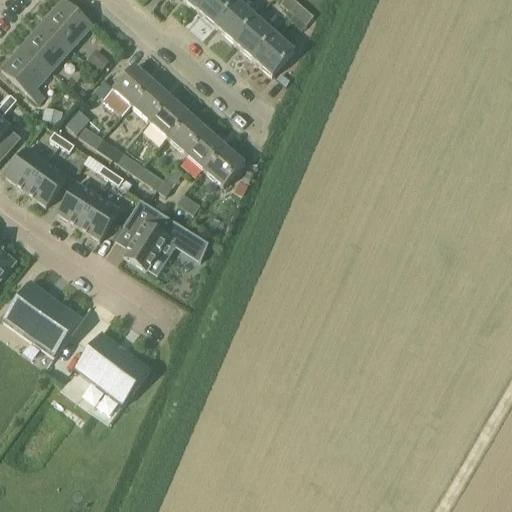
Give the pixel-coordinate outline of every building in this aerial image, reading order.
[(179,0),(196,15),(208,0),(179,0)] [(214,31),(236,6),(229,0),(208,0),(196,15),(214,31)] [(289,0),(286,0),(280,7),(292,19),(300,10),(289,0)] [(71,54),(92,30),(63,5),(42,28),(71,54)] [(233,48),(255,23),(236,6),(214,31),(233,48)] [(313,21),(300,10),(292,19),(287,24),(300,36),(313,21)] [(252,65),(274,40),(255,23),(233,48),(252,65)] [(42,28),(22,51),(50,77),(71,54),(42,28)] [(271,81),(293,56),(274,40),(252,65),(271,81)] [(22,51),(1,75),(30,100),(38,108),(44,101),(35,94),(50,77),(22,51)] [(98,54),(89,64),(101,74),(109,64),(98,54)] [(123,122),(132,111),(154,88),(135,71),(104,106),(123,122)] [(150,127),(172,104),(154,88),(132,111),(150,127)] [(9,100),(2,109),(8,115),(16,106),(9,100)] [(168,144),(190,120),(172,104),(150,127),(168,144)] [(62,115),(44,110),(42,122),(59,126),(62,115)] [(79,115),(65,131),(76,140),(89,125),(79,115)] [(186,160),(208,136),(190,120),(168,144),(186,160)] [(0,168),(21,144),(9,134),(10,133),(1,124),(0,123),(0,168)] [(85,132),(78,142),(96,154),(102,144),(85,132)] [(205,176),(226,152),(208,136),(186,160),(205,176)] [(54,137),(49,144),(59,150),(64,144),(54,137)] [(64,144),(59,150),(69,157),(74,150),(64,144)] [(102,144),(96,154),(116,168),(123,158),(102,144)] [(223,192),(244,169),(226,152),(205,176),(223,192)] [(47,169),(26,154),(5,182),(26,197),(47,169)] [(123,158),(116,168),(136,181),(143,171),(123,158)] [(47,169),(26,197),(47,212),(68,184),(47,169)] [(103,170),(98,178),(108,184),(113,177),(103,170)] [(143,171),(136,181),(157,195),(163,185),(143,171)] [(113,177),(108,184),(118,191),(123,184),(113,177)] [(163,185),(157,195),(165,201),(172,191),(163,185)] [(98,203),(76,189),(57,219),(79,233),(98,203)] [(183,199),(176,209),(193,220),(200,210),(183,199)] [(98,203),(79,233),(100,247),(119,217),(98,203)] [(140,205),(123,232),(124,233),(127,228),(139,236),(123,261),(147,276),(148,275),(157,280),(166,266),(157,260),(166,245),(200,266),(208,248),(140,205)] [(0,282),(13,267),(0,256),(0,253),(1,252),(0,251),(0,282)] [(54,362),(82,324),(30,286),(2,324),(54,362)] [(101,338),(73,376),(75,377),(122,411),(122,412),(150,373),(101,338)]
